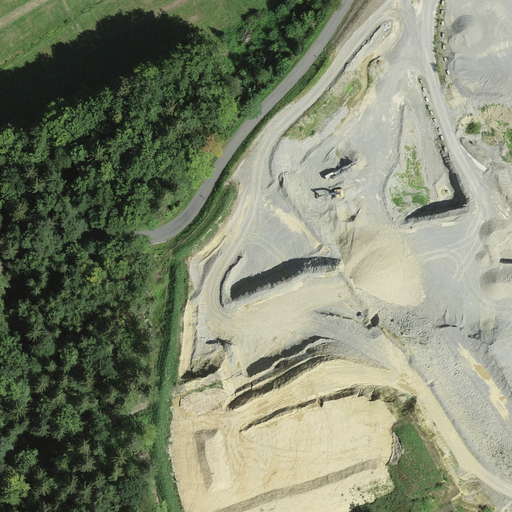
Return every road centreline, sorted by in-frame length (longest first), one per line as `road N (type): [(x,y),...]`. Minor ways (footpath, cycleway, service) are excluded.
road 1 (unclassified): [(345,0),(183,218),(160,233),(83,240),(0,294)]
road 2 (track): [(0,488),(133,409),(321,325)]
